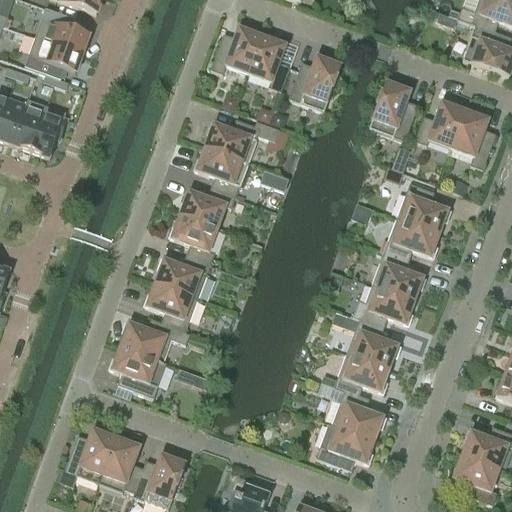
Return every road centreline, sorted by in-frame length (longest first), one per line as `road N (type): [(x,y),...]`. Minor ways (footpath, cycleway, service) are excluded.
road 1 (residential): [(73,397),(216,0)]
road 2 (residential): [(394,511),(511,190)]
road 3 (residential): [(388,511),(73,397)]
road 4 (residential): [(511,104),(230,0)]
road 5 (residential): [(127,0),(62,185)]
road 6 (residential): [(33,511),(73,397)]
